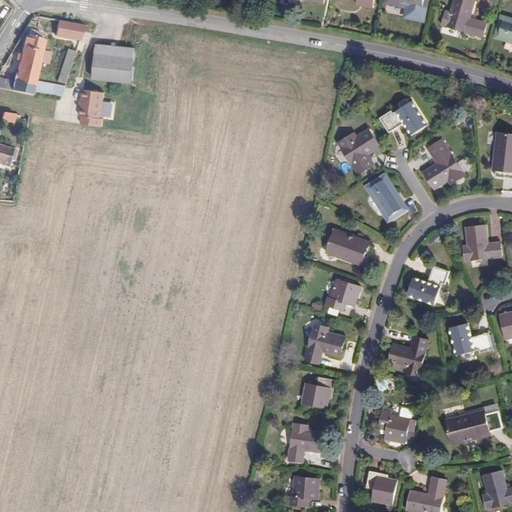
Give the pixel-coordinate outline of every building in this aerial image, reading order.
[(426,0),(386,0),(386,2),(424,11),(426,0)] [(475,0),(455,0),(452,12),(446,10),(441,25),(482,38),(487,23),(470,18),(475,0)] [(511,20),(502,17),(496,36),(511,41),(511,20)] [(84,39),(89,25),(63,21),(61,36),(84,39)] [(43,39),(44,31),(34,30),(32,38),(43,39)] [(21,77),(17,95),(36,97),(37,93),(64,96),(68,84),(40,81),(44,62),(52,63),(54,52),(46,51),(48,40),(43,39),(32,38),(29,37),(21,77)] [(136,83),(141,47),(103,44),(101,54),(97,79),(136,83)] [(77,61),(71,58),(63,80),(69,82),(77,61)] [(0,92),(17,95),(21,77),(2,76),(0,79),(0,92)] [(107,120),(110,94),(89,92),(86,118),(88,118),(87,126),(104,128),(105,120),(107,120)] [(390,110),(379,117),(388,132),(404,122),(411,134),(427,124),(412,101),(392,113),(390,110)] [(15,122),(16,114),(4,112),(3,120),(15,122)] [(350,134),(337,142),(358,174),(370,166),(363,155),(379,145),(368,128),(353,138),(350,134)] [(511,178),(511,133),(496,132),(492,170),(495,171),(494,177),(511,178)] [(441,139),(429,147),(438,161),(423,171),(433,188),(449,179),(452,183),(464,175),(441,139)] [(14,160),(17,150),(0,146),(0,164),(13,167),(14,160)] [(404,209),(383,176),(367,187),(387,220),(404,209)] [(468,244),(463,245),(465,259),(503,254),(501,240),(489,241),(487,223),(466,225),(468,244)] [(373,245),(368,244),(345,236),(346,232),(334,228),(326,252),(361,264),(362,262),(367,264),(373,245)] [(345,236),(368,244),(369,240),(346,232),(345,236)] [(427,281),(413,276),(407,293),(434,302),(441,281),(446,282),(450,270),(433,264),(427,281)] [(360,286),(336,278),(330,298),(327,297),(325,304),(339,309),(341,302),(354,306),(360,286)] [(511,310),(500,313),(505,338),(511,336),(511,310)] [(471,322),(451,326),(456,351),(477,347),(478,350),(493,347),(489,329),(473,332),(471,322)] [(328,326),(314,323),(304,359),(318,363),(322,351),(340,356),(346,336),(327,331),(328,326)] [(412,346),(395,341),(389,361),(407,367),(406,371),(420,376),(431,339),(416,335),(412,346)] [(317,383),(305,381),(301,401),(327,406),(329,396),(331,397),(335,379),(319,376),(317,383)] [(391,410),(382,408),(379,422),(388,424),(385,437),(405,441),(410,417),(390,413),(391,410)] [(450,442),(463,439),(462,436),(490,430),(489,428),(502,426),(498,408),(485,411),(484,408),(445,417),(450,442)] [(307,424),(292,422),(286,459),(301,461),(303,449),(322,452),(325,432),(306,429),(307,424)] [(462,436),(463,439),(491,433),(490,430),(462,436)] [(504,469),(484,473),(488,492),(483,493),(486,509),(511,503),(511,486),(508,487),(504,469)] [(388,475),(370,471),(367,488),(375,489),(373,501),(393,505),(398,481),(387,479),(388,475)] [(319,478),(294,476),(292,495),(288,496),(288,504),(302,505),(303,497),(317,498),(319,478)] [(430,493),(411,489),(407,509),(419,511),(440,511),(448,479),(434,476),(430,493)]
